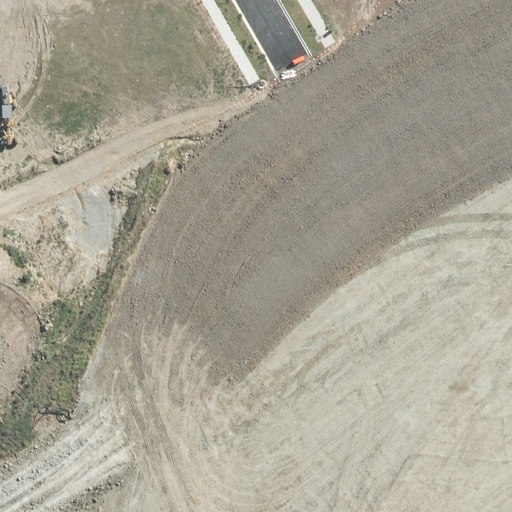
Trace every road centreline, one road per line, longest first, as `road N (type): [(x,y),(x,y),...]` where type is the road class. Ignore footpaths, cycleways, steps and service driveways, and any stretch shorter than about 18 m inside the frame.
road 1 (tertiary): [(442,307),(130,511)]
road 2 (residential): [(255,0),(442,307)]
